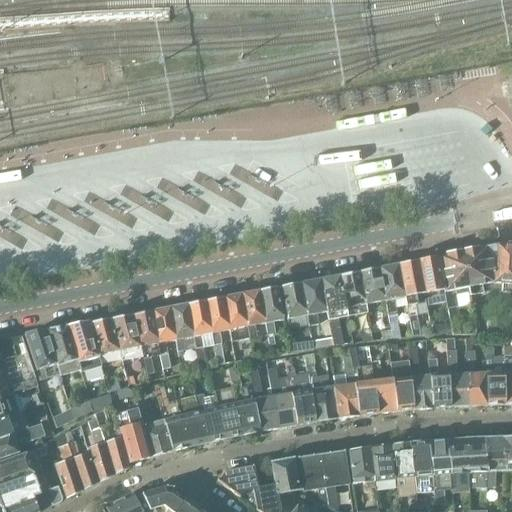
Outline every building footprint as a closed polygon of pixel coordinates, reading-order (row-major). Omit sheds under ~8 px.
[(511,294),(511,244),(507,245),(504,248),(495,247),(491,292),(511,294)] [(491,292),(495,247),(462,254),(470,297),(491,292)] [(470,298),(470,297),(462,254),(437,258),(443,291),(447,311),(472,307),(470,298)] [(437,258),(417,262),(424,295),(443,291),(437,258)] [(413,297),(424,295),(417,262),(398,266),(404,299),(408,324),(418,322),(413,297)] [(394,301),(404,299),(398,266),(378,270),(385,302),(384,303),(388,324),(396,322),(394,312),(396,311),(394,301)] [(385,302),(378,270),(359,273),(365,306),(384,303),(385,302)] [(365,306),(359,273),(339,277),(347,317),(366,313),(365,306)] [(326,314),(331,339),(333,347),(343,346),(337,319),(347,317),(339,277),(320,281),(326,314)] [(326,314),(320,281),(300,284),(307,317),(316,315),(326,314)] [(307,317),(300,284),(281,288),(287,321),(307,317)] [(265,325),(272,324),(283,322),(277,289),(259,292),(265,325)] [(254,327),(264,325),(265,325),(259,292),(241,296),(247,328),(254,327)] [(249,340),(247,328),(241,296),(223,299),(229,332),(228,332),(230,343),(238,342),(247,340),(249,340)] [(223,299),(205,302),(211,335),(215,359),(217,367),(224,365),(218,334),(228,332),(229,332),(223,299)] [(205,302),(187,306),(194,339),(193,339),(199,371),(205,370),(204,362),(205,361),(201,337),(211,335),(205,302)] [(177,353),(179,367),(185,366),(182,351),(184,351),(182,341),(193,339),(194,339),(187,306),(170,309),(176,342),(175,342),(175,344),(177,353)] [(170,309),(152,313),(158,345),(163,373),(169,372),(164,344),(175,342),(176,342),(170,309)] [(158,345),(152,313),(132,317),(143,358),(144,368),(151,366),(148,347),(158,345)] [(316,315),(307,317),(308,326),(318,324),(316,315)] [(452,315),(448,316),(449,324),(450,335),(451,336),(461,336),(458,324),(453,323),(452,315)] [(494,316),(485,317),(487,334),(495,333),(494,316)] [(119,353),(121,362),(143,358),(132,317),(110,321),(119,353)] [(119,353),(110,321),(89,325),(98,357),(119,353)] [(89,325),(89,324),(67,329),(75,352),(80,372),(81,374),(101,368),(98,357),(89,325)] [(272,324),(265,325),(264,325),(268,349),(276,347),(272,324)] [(450,335),(449,324),(436,325),(438,337),(450,335)] [(67,329),(67,328),(46,332),(46,333),(54,356),(60,375),(60,378),(80,372),(75,352),(67,329)] [(40,381),(60,375),(46,333),(24,337),(24,338),(38,382),(40,381)] [(370,334),(354,337),(356,345),(372,342),(370,334)] [(25,355),(20,337),(0,340),(0,374),(2,380),(8,397),(15,395),(37,388),(25,355)] [(331,339),(312,342),(313,350),(333,347),(331,339)] [(447,376),(450,409),(468,408),(467,374),(457,374),(455,352),(454,352),(453,340),(445,341),(447,376)] [(349,358),(351,358),(360,418),(378,415),(373,382),(372,371),(360,373),(358,360),(356,360),(355,349),(348,350),(349,358)] [(484,349),(485,358),(486,373),(486,407),(505,406),(503,358),(493,358),(492,349),(484,349)] [(503,349),(503,356),(505,406),(511,406),(511,351),(511,349),(503,349)] [(428,376),(418,377),(415,350),(407,350),(408,363),(409,373),(410,379),(414,411),(432,410),(428,376)] [(399,380),(398,370),(398,363),(396,351),(388,352),(392,380),(395,413),(414,411),(410,379),(399,380)] [(303,356),(307,376),(315,424),(334,421),(327,376),(316,379),(312,355),(303,356)] [(377,357),(371,358),(372,371),(373,382),(378,415),(395,413),(392,380),(380,381),(377,357)] [(486,407),(486,373),(473,374),(472,357),(467,357),(467,374),(468,408),(486,407)] [(360,418),(351,358),(349,358),(342,359),(346,386),(333,388),(339,420),(360,418)] [(428,376),(432,410),(450,409),(447,376),(437,377),(436,368),(436,361),(427,362),(428,376)] [(262,398),(256,365),(247,367),(260,433),(278,430),(272,397),(262,398)] [(236,369),(227,371),(231,389),(242,436),(242,437),(260,433),(249,385),(240,387),(236,369)] [(275,369),(267,370),(272,397),(278,430),(298,427),(291,393),(287,384),(278,385),(275,369)] [(288,379),(286,379),(287,384),(291,393),(298,427),(315,424),(307,376),(288,379)] [(108,384),(105,385),(107,394),(122,389),(119,380),(108,383),(108,384)] [(179,385),(173,387),(180,416),(189,448),(207,444),(199,412),(188,414),(182,397),(179,385)] [(161,386),(153,388),(161,415),(172,453),(189,449),(189,448),(180,416),(177,402),(167,405),(161,386)] [(132,392),(126,389),(116,392),(118,401),(133,397),(132,392)] [(242,436),(231,389),(213,393),(213,397),(215,402),(225,440),(242,436)] [(35,408),(43,405),(39,393),(31,396),(35,408)] [(15,395),(8,397),(0,400),(0,419),(21,413),(15,395)] [(206,395),(194,397),(199,412),(207,444),(225,440),(215,402),(213,397),(207,398),(206,395)] [(109,397),(90,402),(93,412),(91,413),(92,417),(102,412),(112,408),(109,397)] [(90,402),(69,408),(72,422),(91,413),(93,412),(90,402)] [(130,469),(129,465),(114,416),(112,408),(102,412),(107,426),(99,429),(113,477),(130,469)] [(136,410),(114,416),(129,465),(151,459),(138,416),(136,410)] [(0,439),(41,425),(39,420),(25,425),(21,413),(0,419),(0,439)] [(72,422),(70,413),(52,417),(55,429),(72,422)] [(146,414),(138,416),(151,459),(172,453),(161,415),(151,417),(146,414)] [(99,429),(96,421),(87,423),(94,447),(87,449),(88,455),(97,485),(113,477),(99,429)] [(0,460),(18,454),(14,443),(43,432),(41,425),(0,439),(0,460)] [(97,485),(88,455),(79,457),(74,443),(73,444),(68,432),(61,436),(73,464),(82,493),(97,485)] [(73,464),(61,436),(46,444),(49,453),(57,450),(62,463),(54,466),(66,500),(82,493),(73,464)] [(511,438),(501,439),(506,474),(511,472),(511,438)] [(486,474),(487,489),(494,489),(495,485),(505,485),(506,474),(501,439),(482,440),(486,474)] [(446,441),(451,491),(459,491),(459,476),(469,475),(464,440),(446,441)] [(464,440),(469,475),(469,505),(477,505),(478,489),(487,489),(486,474),(482,440),(464,440)] [(451,491),(446,441),(427,443),(433,494),(434,506),(445,506),(444,492),(451,491)] [(433,494),(427,443),(409,444),(416,496),(433,494)] [(395,480),(397,498),(416,496),(409,444),(391,446),(395,480)] [(395,480),(391,446),(370,449),(377,500),(381,499),(380,491),(383,491),(382,482),(395,480)] [(46,456),(44,449),(0,464),(0,485),(41,472),(41,471),(37,460),(46,456)] [(352,486),(374,483),(370,449),(348,452),(352,486)] [(352,511),(343,452),(320,456),(326,494),(338,493),(340,511),(352,511)] [(326,494),(320,456),(297,459),(302,493),(303,500),(312,505),(314,503),(313,498),(326,496),(326,494)] [(299,491),(293,460),(270,464),(274,487),(275,487),(277,495),(299,491)] [(244,493),(254,490),(250,468),(223,473),(217,482),(239,499),(244,493)] [(48,491),(41,472),(0,485),(0,506),(1,508),(48,491)] [(255,511),(279,511),(277,495),(275,487),(274,487),(252,491),(256,511),(255,511)] [(61,503),(62,500),(57,488),(48,491),(1,508),(1,511),(38,511),(36,506),(49,502),(52,507),(61,503)] [(176,511),(186,499),(173,490),(166,488),(141,495),(149,511),(153,510),(155,511),(176,511)] [(134,499),(132,494),(105,508),(107,511),(145,511),(138,497),(134,499)] [(371,505),(355,507),(355,511),(378,511),(376,497),(371,498),(371,505)] [(186,499),(176,511),(199,511),(201,511),(201,510),(186,499)] [(292,511),(320,511),(322,510),(318,508),(315,511),(311,511),(299,503),(292,511)]
